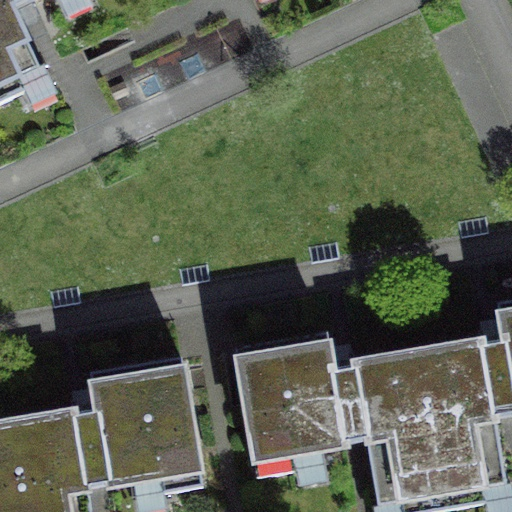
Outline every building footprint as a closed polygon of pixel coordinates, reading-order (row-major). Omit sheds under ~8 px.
[(0,29),(0,7),(14,0),(0,0),(0,83),(21,73),(0,29)] [(511,323),(492,327),(497,356),(476,360),(474,352),(412,363),(437,507),(482,499),(470,436),(511,429),(511,428),(511,323)] [(244,473),(361,452),(380,449),(390,511),(406,511),(437,507),(412,363),(346,374),(348,384),(328,387),(322,353),(226,370),(244,473)] [(60,421),(0,431),(0,459),(9,511),(53,511),(52,505),(99,496),(126,491),(129,507),(199,494),(177,376),(77,395),(82,423),(61,427),(60,421)] [(0,511),(9,511),(0,459),(0,511)]
